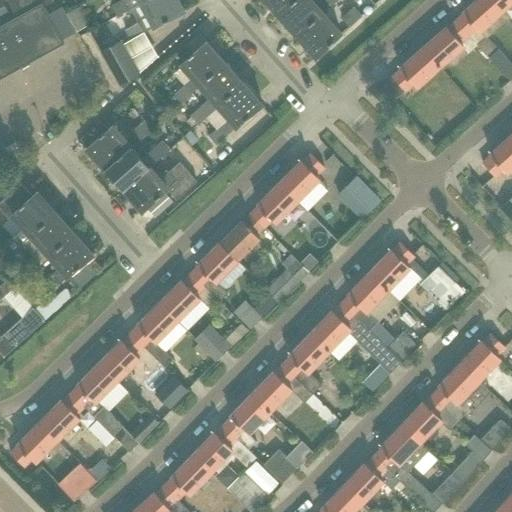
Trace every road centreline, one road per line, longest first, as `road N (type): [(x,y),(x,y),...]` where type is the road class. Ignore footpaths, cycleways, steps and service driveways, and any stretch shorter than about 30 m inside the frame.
road 1 (residential): [(94,511),(426,194)]
road 2 (residential): [(275,511),(511,278)]
road 3 (residential): [(156,270),(335,104)]
road 4 (residential): [(0,407),(50,381),(156,270)]
road 5 (residential): [(156,270),(56,154)]
road 6 (residential): [(335,104),(446,0)]
road 7 (residential): [(335,104),(308,88),(231,0)]
road 8 (residential): [(426,194),(335,104)]
road 9 (residential): [(511,278),(426,194)]
